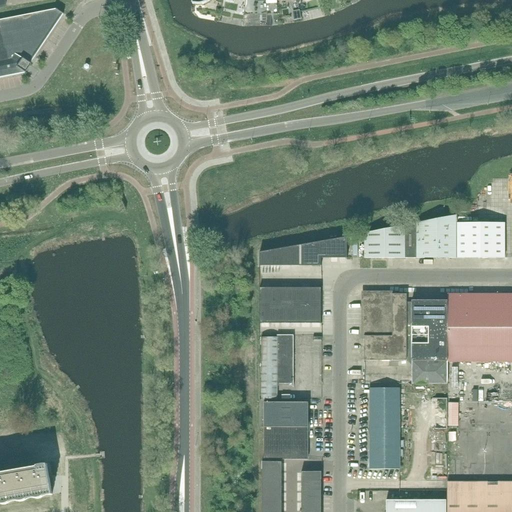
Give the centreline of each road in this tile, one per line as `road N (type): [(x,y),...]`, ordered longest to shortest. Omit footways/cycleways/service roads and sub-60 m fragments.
road 1 (unclassified): [(344,511),(342,276),(511,276)]
road 2 (secondary): [(511,60),(181,130)]
road 3 (secondary): [(184,147),(511,90)]
road 4 (tertiary): [(181,511),(180,329)]
road 5 (unclassified): [(0,96),(37,84),(91,9),(125,0)]
road 6 (tertiary): [(180,329),(186,287),(171,166)]
road 7 (tertiary): [(155,169),(180,329)]
road 8 (secondary): [(0,183),(136,158)]
road 9 (secondary): [(132,138),(0,164)]
road 10 (residential): [(130,0),(144,121)]
road 11 (residential): [(160,117),(130,0)]
